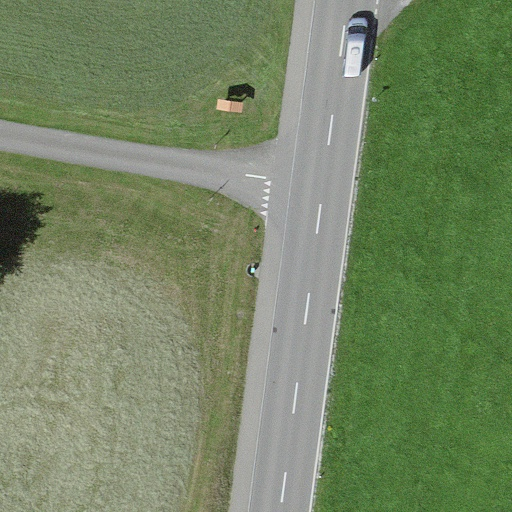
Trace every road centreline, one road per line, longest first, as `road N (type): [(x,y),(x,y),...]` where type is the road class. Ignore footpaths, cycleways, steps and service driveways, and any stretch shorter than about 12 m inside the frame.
road 1 (tertiary): [(281,511),(348,0)]
road 2 (track): [(0,138),(323,187)]
